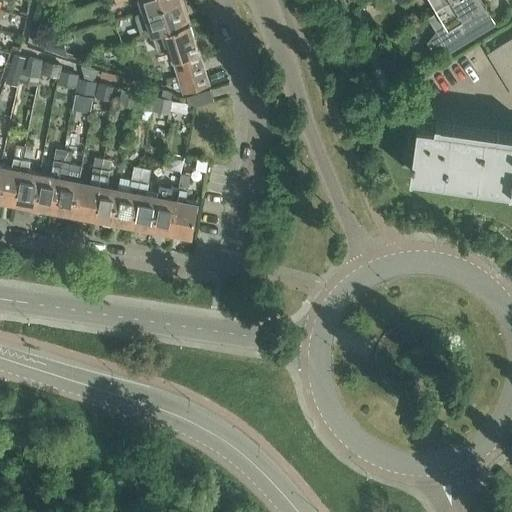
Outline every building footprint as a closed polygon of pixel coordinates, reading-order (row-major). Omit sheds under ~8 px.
[(141,14),(180,2),(179,0),(141,0),(138,4),(141,14)] [(445,0),(435,6),(438,11),(428,17),(445,45),(465,33),(464,32),(491,16),(485,5),(486,4),(487,5),(487,4),(486,2),(485,3),(484,4),(481,0),(445,0)] [(152,35),(164,31),(187,24),(180,2),(141,14),(144,23),(149,24),(152,35)] [(189,23),(187,24),(164,31),(152,35),(158,54),(170,50),(177,72),(202,64),(189,23)] [(511,39),(488,54),(489,56),(491,55),(511,89),(511,39)] [(24,58),(14,55),(10,65),(20,69),(24,58)] [(41,77),(42,58),(28,57),(27,76),(41,77)] [(59,78),(62,65),(45,61),(43,74),(59,78)] [(181,83),(206,75),(202,64),(177,72),(181,83)] [(75,88),(78,74),(61,70),(58,84),(75,88)] [(184,93),(209,85),(206,75),(181,83),(184,93)] [(84,81),(82,93),(93,95),(96,83),(84,81)] [(110,102),(113,88),(99,85),(96,99),(110,102)] [(134,107),(138,94),(123,90),(120,103),(134,107)] [(186,97),(187,100),(190,109),(214,101),(210,90),(186,97)] [(152,111),(156,97),(139,92),(136,107),(152,111)] [(153,111),(169,115),(172,102),(157,98),(153,111)] [(511,134),(419,120),(411,171),(511,186),(511,134)] [(25,147),(23,159),(14,203),(22,204),(24,207),(34,209),(41,172),(29,170),(33,149),(25,147)] [(51,174),(41,172),(34,209),(43,210),(45,209),(54,210),(62,166),(65,150),(56,148),(51,174)] [(65,150),(62,166),(54,210),(63,212),(65,215),(73,216),(80,180),(68,178),(73,151),(65,150)] [(91,182),(80,180),(73,216),(81,218),(83,216),(93,218),(104,158),(96,156),(91,182)] [(12,167),(1,165),(0,171),(0,202),(4,203),(6,201),(14,203),(23,159),(14,157),(12,167)] [(101,174),(93,218),(102,220),(104,222),(111,224),(119,187),(107,185),(112,159),(104,158),(101,174)] [(120,178),(119,187),(111,224),(120,225),(123,224),(132,225),(140,181),(143,167),(135,166),(132,180),(120,178)] [(146,193),(151,169),(143,167),(132,225),(140,227),(142,229),(151,231),(158,195),(146,193)] [(174,173),(171,187),(160,185),(158,195),(151,231),(159,233),(161,231),(171,233),(182,175),(174,173)] [(182,175),(171,233),(180,234),(181,237),(190,239),(197,203),(187,201),(191,176),(182,174),(182,175)]
